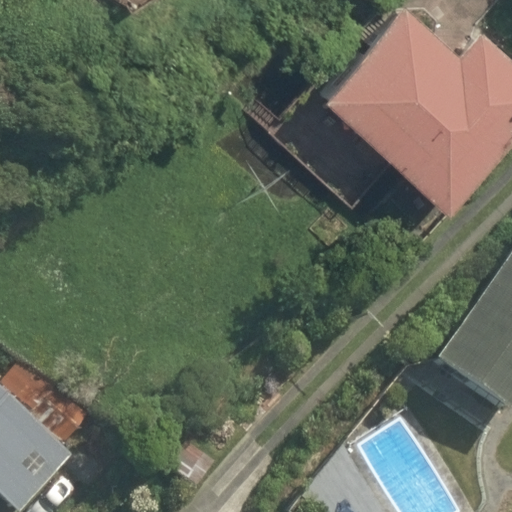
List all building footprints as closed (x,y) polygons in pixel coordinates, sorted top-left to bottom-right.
[(388,0),(304,94),(431,209),(511,118),(511,68),(465,26),(445,48),(391,0),(388,0)] [(511,227),(417,362),(498,420),(511,399),(511,227)] [(57,446),(81,420),(17,361),(0,378),(0,389),(28,416),(26,418),(57,446)] [(0,504),(7,511),(13,511),(62,454),(0,399),(0,504)] [(189,484),(195,455),(167,449),(160,477),(189,484)]
